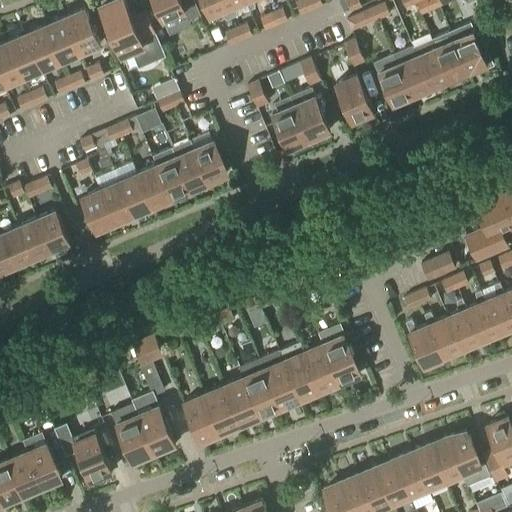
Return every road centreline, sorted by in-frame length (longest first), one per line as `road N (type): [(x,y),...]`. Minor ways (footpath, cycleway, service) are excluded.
road 1 (residential): [(511,97),(0,317)]
road 2 (residential): [(76,511),(511,363)]
